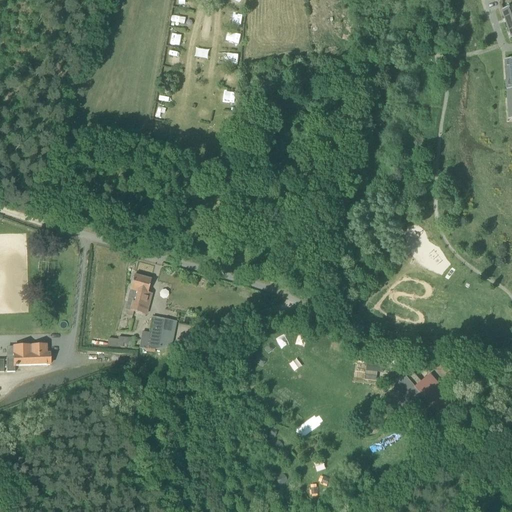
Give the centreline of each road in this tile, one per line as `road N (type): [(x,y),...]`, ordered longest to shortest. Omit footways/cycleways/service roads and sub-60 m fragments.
road 1 (unclassified): [(511,355),(382,344),(266,293),(28,218)]
road 2 (unclassified): [(403,482),(511,387)]
